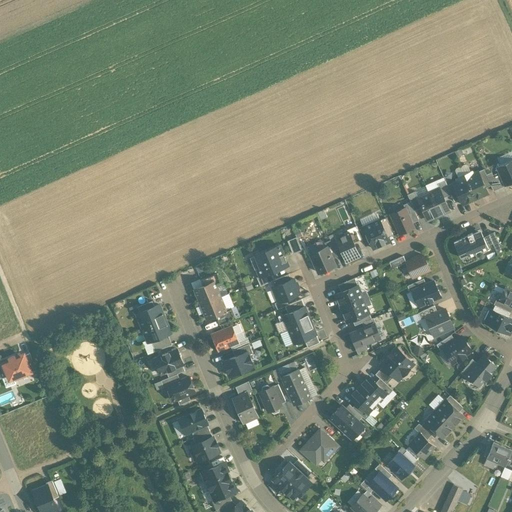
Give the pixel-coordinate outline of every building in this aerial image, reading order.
[(511,160),(496,167),(498,173),(504,186),(511,183),(511,182),(511,181),(511,160)] [(486,175),(483,169),(478,172),(485,188),(490,186),(486,175)] [(471,175),(470,173),(464,176),(475,199),(487,194),(485,188),(478,172),(471,175)] [(498,173),(492,175),(491,173),(486,175),(490,186),(493,191),(504,186),(498,173)] [(475,199),(464,176),(458,178),(459,180),(452,183),(459,200),(462,205),(475,199)] [(445,181),(437,184),(439,188),(443,198),(451,195),(447,186),(445,181)] [(459,200),(452,183),(447,186),(451,195),(454,202),(459,200)] [(443,198),(439,188),(428,193),(438,216),(449,211),(443,198)] [(415,191),(407,195),(411,203),(414,211),(422,208),(417,198),(418,198),(415,191)] [(438,216),(428,193),(418,198),(417,198),(422,208),(427,221),(438,216)] [(414,211),(411,203),(403,206),(404,209),(405,208),(411,223),(418,220),(414,211)] [(404,209),(390,215),(399,234),(413,228),(411,223),(405,208),(404,209)] [(392,235),(385,218),(380,221),(387,237),(392,235)] [(379,220),(363,227),(373,249),(389,242),(387,237),(380,221),(379,220)] [(349,233),(353,243),(362,239),(356,226),(347,230),(348,234),(349,233)] [(494,232),(488,235),(493,246),(499,243),(494,232)] [(353,243),(349,233),(348,234),(336,239),(340,248),(346,261),(358,255),(353,243)] [(479,233),(473,236),(472,233),(467,236),(460,239),(468,258),(476,254),(475,252),(480,250),(481,252),(488,249),(483,238),(481,238),(479,233)] [(334,250),(340,248),(336,239),(334,235),(329,238),(330,240),(334,250)] [(301,250),(296,237),(287,241),(292,254),(301,250)] [(334,250),(330,240),(324,243),(326,248),(332,259),(337,257),(334,250)] [(279,246),(252,257),(259,276),(259,277),(270,272),(287,266),(279,246)] [(326,248),(310,255),(318,273),(335,266),(332,259),(326,248)] [(423,255),(406,263),(412,277),(429,270),(423,255)] [(403,257),(389,263),(392,269),(406,263),(403,257)] [(274,281),(270,272),(259,277),(259,276),(256,278),(260,286),(272,282),(272,281),(274,281)] [(217,273),(200,280),(203,286),(214,281),(216,284),(221,282),(217,273)] [(274,281),(272,281),(272,282),(274,287),(291,280),(288,275),(274,281)] [(354,278),(338,286),(340,292),(357,285),(354,278)] [(274,287),(272,288),(278,302),(278,303),(286,300),(299,294),(293,279),(291,280),(274,287)] [(423,279),(407,286),(409,292),(412,291),(426,285),(423,279)] [(203,286),(193,290),(200,305),(221,297),(216,284),(214,281),(203,286)] [(426,285),(412,291),(419,306),(426,303),(428,305),(432,303),(432,300),(440,297),(433,281),(426,285)] [(340,292),(335,294),(341,309),(363,299),(357,285),(340,292)] [(511,291),(505,288),(499,300),(499,301),(511,306),(511,291)] [(221,297),(200,305),(206,319),(215,316),(227,311),(226,310),(221,297)] [(288,305),(285,306),(288,314),(304,307),(301,299),(288,305)] [(363,299),(341,309),(346,323),(352,320),(369,313),(363,299)] [(511,307),(511,306),(499,301),(499,300),(496,299),(493,305),(495,305),(510,312),(511,307)] [(286,300),(278,303),(278,302),(274,304),(277,310),(285,306),(288,305),(286,300)] [(152,301),(137,307),(139,313),(154,307),(152,301)] [(139,313),(137,316),(142,328),(164,319),(159,305),(154,307),(139,313)] [(510,312),(495,305),(492,311),(507,318),(510,312)] [(434,306),(417,314),(420,320),(427,318),(437,313),(434,306)] [(288,314),(281,316),(287,330),(310,321),(304,307),(288,314)] [(227,311),(215,316),(219,325),(236,319),(231,308),(226,310),(227,311)] [(437,313),(427,318),(433,330),(430,331),(433,337),(439,334),(439,333),(452,326),(445,310),(437,313)] [(492,311),(491,310),(485,323),(509,334),(511,326),(511,320),(507,318),(492,311)] [(369,313),(352,320),(354,326),(362,323),(371,319),(369,313)] [(371,319),(362,323),(364,328),(373,325),(375,324),(373,318),(371,319)] [(164,319),(142,328),(147,340),(150,341),(151,341),(167,335),(170,333),(164,319)] [(310,321),(287,330),(293,344),(304,340),(316,335),(310,321)] [(364,328),(351,334),(357,348),(379,338),(373,325),(364,328)] [(231,327),(212,335),(218,350),(230,345),(237,342),(237,341),(234,334),(237,334),(234,327),(232,328),(231,327)] [(167,335),(151,341),(155,352),(172,345),(167,335)] [(316,335),(304,340),(307,348),(319,343),(316,335)] [(451,335),(436,345),(440,351),(443,350),(442,349),(454,341),(451,335)] [(454,341),(442,349),(443,350),(447,357),(448,356),(453,363),(457,361),(458,362),(465,357),(465,356),(471,351),(466,343),(465,344),(460,337),(454,341)] [(246,338),(237,341),(237,342),(230,345),(232,351),(249,344),(246,338)] [(249,344),(232,351),(235,357),(247,352),(248,355),(252,353),(249,344)] [(396,347),(380,364),(382,366),(393,376),(396,379),(400,374),(402,376),(409,369),(404,364),(409,360),(396,347)] [(177,349),(154,359),(160,374),(166,372),(182,365),(183,364),(177,349)] [(235,357),(223,362),(229,376),(238,372),(239,373),(243,371),(244,370),(253,366),(248,355),(247,352),(235,357)] [(29,353),(24,356),(31,372),(36,370),(29,353)] [(15,358),(14,356),(9,358),(9,360),(1,364),(1,365),(0,365),(0,374),(2,378),(6,388),(16,384),(14,380),(31,373),(31,372),(24,356),(23,355),(15,358)] [(477,363),(466,375),(467,376),(479,386),(484,379),(485,380),(491,374),(490,373),(495,366),(483,356),(477,363)] [(472,359),(460,373),(465,377),(467,376),(466,375),(477,363),(472,359)] [(182,365),(166,372),(168,378),(177,374),(184,371),(182,365)] [(393,376),(382,366),(375,374),(379,379),(379,378),(386,384),(393,376)] [(298,370),(281,377),(287,391),(304,384),(298,370)] [(168,378),(160,381),(163,387),(167,386),(167,385),(179,380),(177,374),(168,378)] [(179,380),(167,385),(167,386),(170,392),(168,394),(173,401),(177,399),(188,395),(194,392),(188,377),(179,380)] [(375,383),(369,377),(359,387),(377,403),(386,393),(375,383)] [(386,384),(379,378),(379,379),(375,383),(386,393),(388,395),(392,390),(386,384)] [(285,401),(278,384),(272,387),(279,403),(285,401)] [(304,384),(287,391),(293,405),(310,398),(304,384)] [(250,385),(237,391),(239,396),(246,393),(247,393),(252,391),(250,385)] [(272,387),(270,388),(269,387),(267,385),(262,387),(262,390),(262,391),(259,392),(268,412),(271,410),(271,412),(274,413),(278,411),(279,408),(278,407),(281,406),(279,403),(272,387)] [(377,403),(359,387),(350,397),(356,403),(367,413),(377,403)] [(247,393),(246,393),(239,396),(233,399),(243,423),(257,417),(247,393)] [(188,395),(177,399),(179,405),(190,400),(188,395)] [(462,408),(449,395),(445,400),(458,412),(462,408)] [(445,400),(435,411),(453,427),(463,416),(458,412),(445,400)] [(367,413),(356,403),(352,408),(362,417),(365,420),(369,415),(367,413)] [(352,408),(349,405),(345,409),(358,421),(362,417),(352,408)] [(345,409),(341,406),(330,418),(352,439),(357,433),(361,432),(363,430),(363,426),(358,421),(345,409)] [(201,409),(178,419),(185,434),(191,431),(206,424),(207,424),(201,409)] [(453,427),(435,411),(425,422),(438,434),(442,438),(453,427)] [(438,434),(425,422),(421,426),(431,435),(434,438),(438,434)] [(206,424),(191,431),(194,438),(209,431),(206,424)] [(421,426),(418,424),(414,429),(420,434),(427,440),(431,435),(421,426)] [(326,435),(320,429),(300,450),(316,464),(325,455),(328,457),(338,446),(333,441),(334,441),(327,434),(326,435)] [(194,438),(193,438),(195,444),(212,437),(209,431),(194,438)] [(420,434),(409,445),(423,458),(434,447),(427,440),(420,434)] [(195,444),(191,446),(198,462),(219,452),(216,446),(215,446),(213,442),(214,440),(212,437),(195,444)] [(511,450),(493,443),(486,458),(504,466),(511,450)] [(416,460),(406,451),(402,455),(412,465),(416,460)] [(399,452),(388,464),(403,478),(414,466),(412,465),(402,455),(399,452)] [(311,472),(298,459),(292,465),(305,477),(311,472)] [(289,462),(282,470),(284,471),(281,474),(279,473),(272,480),(290,496),(301,485),(303,486),(308,480),(305,477),(292,465),(289,462)] [(223,464),(202,473),(206,481),(205,482),(209,491),(210,491),(214,499),(228,493),(235,490),(231,481),(229,480),(227,475),(227,473),(223,464)] [(391,475),(379,464),(374,469),(379,473),(379,472),(387,480),(391,475)] [(369,483),(368,484),(373,489),(385,500),(396,488),(387,480),(379,472),(379,473),(369,483)] [(373,489),(368,484),(369,483),(364,479),(360,484),(369,493),(373,489)] [(58,497),(52,481),(46,483),(47,485),(53,499),(58,497)] [(453,484),(440,511),(451,511),(462,489),(453,484)] [(47,485),(33,491),(41,511),(53,511),(58,511),(53,499),(47,485)] [(228,493),(214,499),(211,500),(216,511),(231,500),(228,493)] [(362,495),(351,507),(357,511),(373,511),(377,508),(367,499),(362,495)] [(382,505),(371,495),(367,499),(377,508),(378,509),(382,505)] [(231,500),(216,511),(217,511),(229,511),(236,506),(231,500)] [(229,511),(251,511),(240,501),(236,506),(229,511)]
